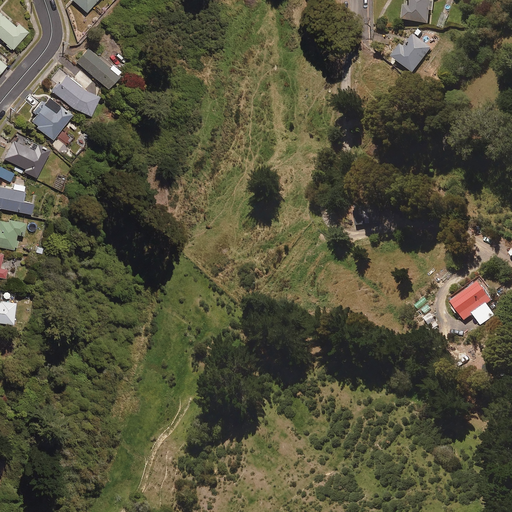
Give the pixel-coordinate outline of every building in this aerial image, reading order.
[(71,0),(86,13),(97,0),(71,0)] [(400,19),(427,23),(429,10),(432,10),(433,0),(407,0),(407,5),(402,5),(400,19)] [(18,24),(15,27),(0,14),(0,39),(12,50),(27,32),(18,24)] [(400,44),(390,56),(412,72),(430,48),(412,34),(403,46),(400,44)] [(87,49),(76,62),(106,89),(118,76),(117,75),(119,72),(111,65),(108,68),(87,49)] [(89,117),(99,98),(84,90),(67,76),(68,75),(62,69),(52,80),(56,83),(50,90),(73,109),(89,117)] [(52,140),(71,115),(48,98),(30,123),(52,140)] [(66,146),(72,138),(66,133),(59,141),(66,146)] [(21,174),(22,172),(35,179),(48,152),(35,145),(33,151),(11,140),(2,159),(11,164),(9,168),(21,174)] [(0,177),(10,182),(14,174),(0,167),(0,177)] [(12,185),(11,188),(0,185),(0,208),(30,215),(32,204),(21,202),(24,187),(12,185)] [(25,224),(7,220),(6,222),(0,221),(0,247),(15,250),(18,235),(22,236),(25,224)] [(477,280),(450,300),(464,318),(471,313),(480,325),(495,314),(487,303),(492,300),(477,280)] [(0,323),(12,324),(14,303),(0,301),(0,323)]
